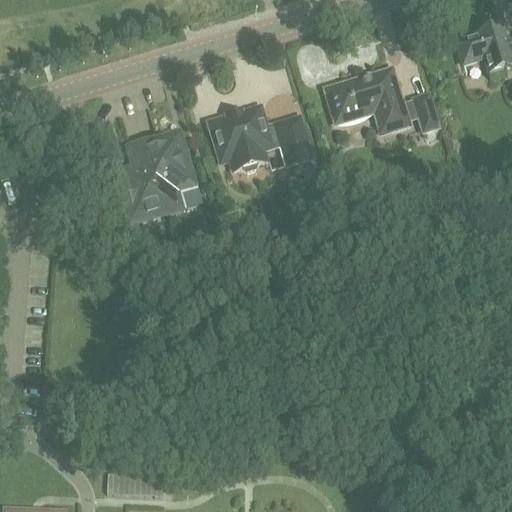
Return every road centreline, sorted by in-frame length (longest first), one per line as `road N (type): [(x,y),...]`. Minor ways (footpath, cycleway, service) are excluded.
road 1 (residential): [(62,94),(60,170),(19,224),(8,400),(20,437),(78,478),(85,511)]
road 2 (secondary): [(62,94),(376,0)]
